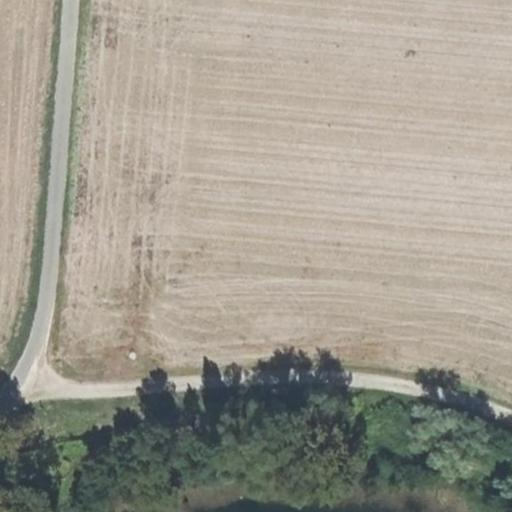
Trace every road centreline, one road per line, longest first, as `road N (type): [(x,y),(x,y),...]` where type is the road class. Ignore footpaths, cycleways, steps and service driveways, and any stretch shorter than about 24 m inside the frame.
road 1 (track): [(511,419),(457,395),(332,374),(28,387)]
road 2 (track): [(0,405),(28,387),(43,348),(67,0)]
